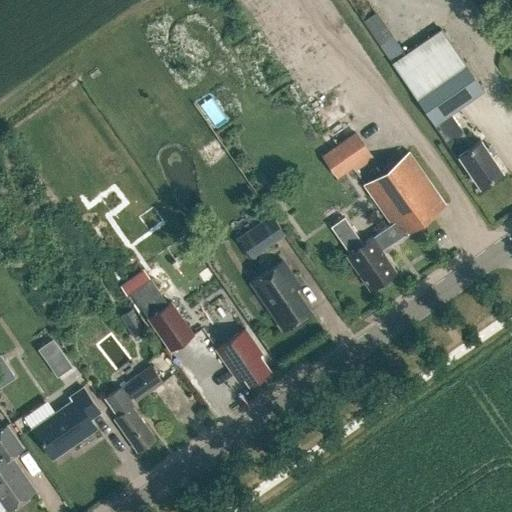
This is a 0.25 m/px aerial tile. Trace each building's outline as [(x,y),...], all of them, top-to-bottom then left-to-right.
[(369,11),(357,19),(380,55),(392,47),(369,11)] [(441,29),(392,63),(456,157),(458,155),(479,185),(501,171),(480,140),(468,148),(458,133),(462,131),(450,113),(483,91),(441,29)] [(354,132),(335,146),(351,168),(354,172),(373,158),(354,132)] [(407,151),(362,183),(391,223),(400,236),(445,205),(407,151)] [(238,237),(251,257),(284,234),(271,214),(238,237)] [(344,217),(331,226),(349,253),(346,255),(369,289),(396,271),(381,250),(400,236),(391,223),(362,244),(344,217)] [(300,285),(283,259),(250,282),(282,330),(310,310),(295,288),(300,285)] [(175,305),(156,279),(136,294),(179,352),(202,335),(179,303),(175,305)] [(111,307),(132,340),(144,332),(124,300),(111,307)] [(242,375),(248,384),(269,370),(257,353),(258,348),(244,328),(215,348),(233,373),(242,375)] [(70,366),(60,351),(46,360),(57,375),(70,366)] [(120,386),(104,398),(117,416),(114,418),(137,451),(155,439),(132,406),(133,405),(129,399),(133,396),(136,400),(162,381),(150,365),(124,383),(125,384),(121,387),(120,386)] [(82,387),(69,396),(72,400),(31,428),(49,453),(68,440),(71,444),(96,427),(90,418),(100,412),(82,387)] [(5,425),(0,428),(0,498),(7,509),(34,490),(10,456),(21,448),(5,425)]
